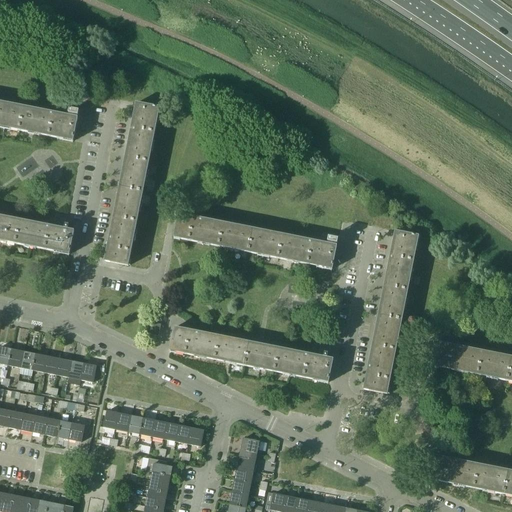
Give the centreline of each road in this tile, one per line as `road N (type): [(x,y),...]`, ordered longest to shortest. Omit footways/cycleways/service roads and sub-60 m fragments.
road 1 (residential): [(65,325),(110,104)]
road 2 (residential): [(323,452),(370,239)]
road 3 (residential): [(224,403),(65,325)]
